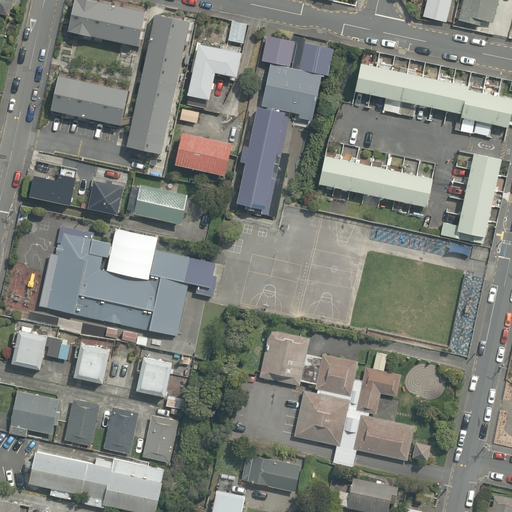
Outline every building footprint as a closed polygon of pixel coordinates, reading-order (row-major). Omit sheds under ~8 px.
[(0,0),(0,12),(8,13),(10,0),(0,0)] [(89,0),(74,0),(68,31),(138,46),(145,12),(89,0)] [(419,0),(416,16),(445,22),(448,0),(419,0)] [(480,19),(491,22),(495,0),(458,0),(453,24),(478,30),(480,19)] [(156,15),(127,146),(162,154),(190,22),(156,15)] [(246,23),(230,20),(227,39),(242,42),(246,23)] [(319,71),(326,73),(331,48),(263,35),(259,60),(267,62),(319,71)] [(235,75),(240,48),(194,40),(184,93),(207,97),(212,71),(235,75)] [(511,114),(511,95),(363,62),(356,91),(510,126),(511,114)] [(322,77),(270,66),(261,108),(312,119),(322,77)] [(129,91),(59,76),(52,110),(121,126),(129,91)] [(200,111),(178,106),(175,119),(197,123),(200,111)] [(287,117),(252,109),(231,202),(267,210),(287,117)] [(227,141),(177,130),(170,164),(220,175),(227,141)] [(504,159),(474,153),(457,229),(486,236),(504,159)] [(294,158),(280,155),(266,218),(280,221),(294,158)] [(434,179),(327,155),(321,181),(428,205),(434,179)] [(52,177),(29,172),(24,194),(65,204),(71,176),(54,171),(52,177)] [(123,186),(90,178),(83,209),(116,216),(123,186)] [(183,195),(137,184),(130,213),(176,224),(183,195)] [(152,234),(118,227),(110,269),(146,270),(152,234)] [(110,239),(64,229),(46,311),(175,339),(187,285),(216,291),(222,264),(160,250),(152,283),(103,272),(110,239)] [(311,336),(271,327),(261,376),(305,385),(294,435),(411,460),(412,454),(431,458),(434,442),(416,438),(419,423),(378,414),(383,392),(398,396),(403,374),(358,364),(359,361),(323,353),(323,355),(308,352),(311,336)] [(44,336),(14,328),(6,359),(35,368),(44,336)] [(60,337),(48,335),(45,354),(65,357),(67,344),(59,342),(60,337)] [(106,348),(78,342),(71,373),(99,379),(106,348)] [(167,362),(141,356),(133,387),(159,394),(167,362)] [(59,397),(15,388),(7,425),(51,434),(59,397)] [(96,401),(72,397),(64,441),(88,446),(96,401)] [(136,410),(110,406),(102,448),(128,452),(136,410)] [(177,418),(149,413),(142,454),(169,459),(177,418)] [(107,507),(107,504),(143,511),(156,511),(163,481),(162,480),(165,468),(149,465),(150,462),(133,458),(132,461),(98,454),(96,463),(37,450),(34,462),(28,460),(26,470),(32,471),(30,482),(52,487),(51,494),(72,499),(74,492),(85,494),(83,503),(105,507),(107,507)] [(299,464),(245,453),(240,481),(294,491),(299,464)] [(397,486),(351,476),(347,492),(336,490),(333,506),(362,511),(384,511),(386,505),(393,506),(397,486)] [(239,511),(242,498),(210,493),(207,511),(239,511)] [(511,511),(511,500),(493,497),(491,509),(488,509),(487,511),(511,511)] [(15,511),(18,502),(0,498),(0,511),(15,511)]
